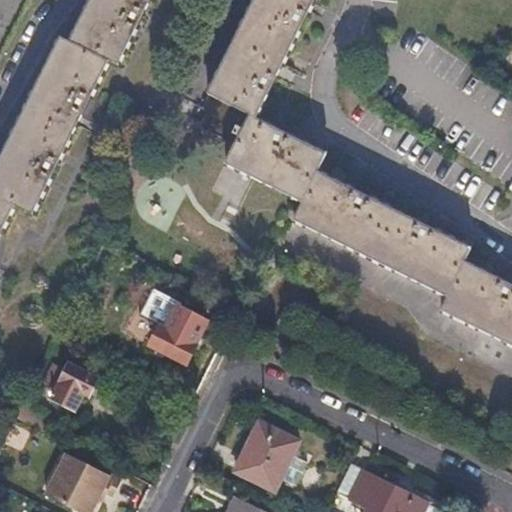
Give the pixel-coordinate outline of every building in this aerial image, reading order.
[(150,0),(90,0),(68,46),(62,43),(0,166),(0,232),(12,208),(31,218),(108,64),(117,69),(150,0)] [(312,0),(255,0),(201,109),(208,113),(201,126),(199,130),(234,147),(225,163),(305,203),(296,219),(449,297),(441,312),(511,345),(511,285),(466,263),(472,248),(319,172),(328,154),(256,119),(312,0)] [(202,296),(196,307),(231,325),(237,314),(202,296)] [(293,312),(285,308),(278,322),(286,326),(293,312)] [(171,324),(163,320),(150,347),(186,365),(196,346),(193,344),(198,333),(204,323),(178,310),(171,324)] [(66,371),(46,361),(35,383),(54,393),(51,399),(72,410),(82,392),(88,395),(92,386),(96,378),(69,364),(66,371)] [(298,444),(259,425),(247,449),(236,473),(274,491),(279,481),(291,458),(298,444)] [(121,483),(66,454),(46,496),(78,511),(92,511),(98,500),(103,491),(107,494),(114,497),(121,483)] [(305,465),(291,458),(279,481),(294,488),(305,465)] [(351,466),(338,494),(369,509),(367,511),(422,511),(426,503),(399,490),(389,485),(351,466)] [(401,485),(399,490),(426,503),(422,511),(438,511),(442,506),(401,485)] [(103,491),(98,500),(103,503),(107,494),(103,491)] [(255,511),(234,501),(228,511),(255,511)]
